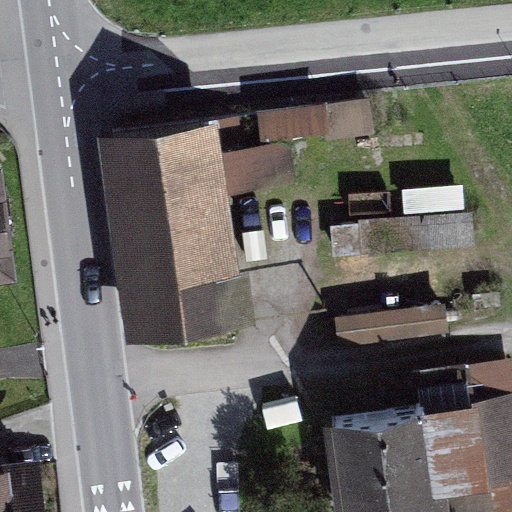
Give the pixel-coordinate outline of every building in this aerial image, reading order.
[(365,95),(261,109),(265,137),(368,123),(365,95)] [(113,124),(137,332),(238,320),(214,112),(113,124)] [(0,264),(10,264),(0,168),(0,264)] [(511,390),(313,417),(325,511),(379,511),(511,494),(511,390)] [(0,511),(42,511),(35,452),(0,456),(0,511)]
